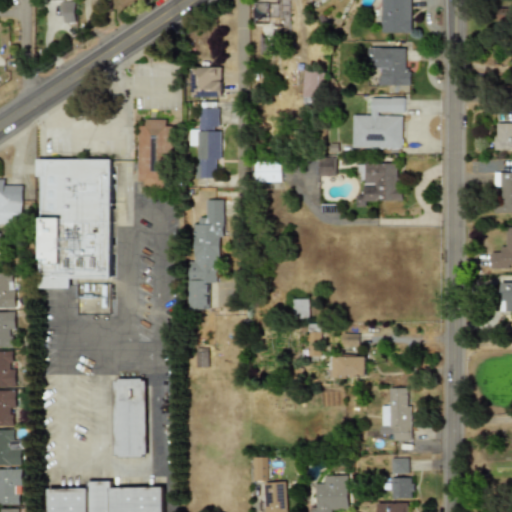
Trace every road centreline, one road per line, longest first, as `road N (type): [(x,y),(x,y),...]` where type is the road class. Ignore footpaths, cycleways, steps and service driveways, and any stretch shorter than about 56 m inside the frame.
road 1 (residential): [(449,511),(452,0)]
road 2 (residential): [(240,270),(239,0)]
road 3 (secondary): [(0,116),(181,0)]
